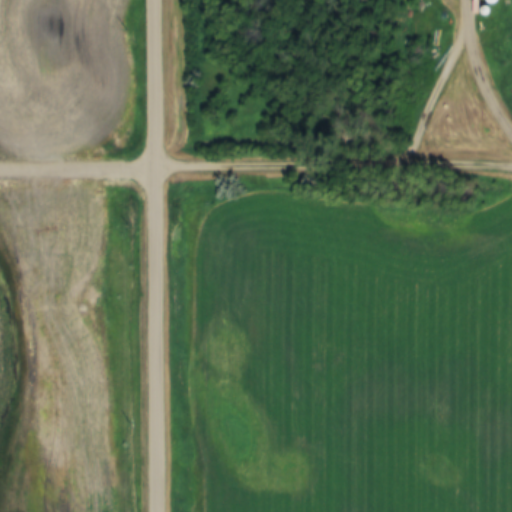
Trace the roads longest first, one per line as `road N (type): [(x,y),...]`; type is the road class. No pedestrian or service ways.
road 1 (residential): [(158,511),(156,0)]
road 2 (track): [(157,169),(0,171)]
